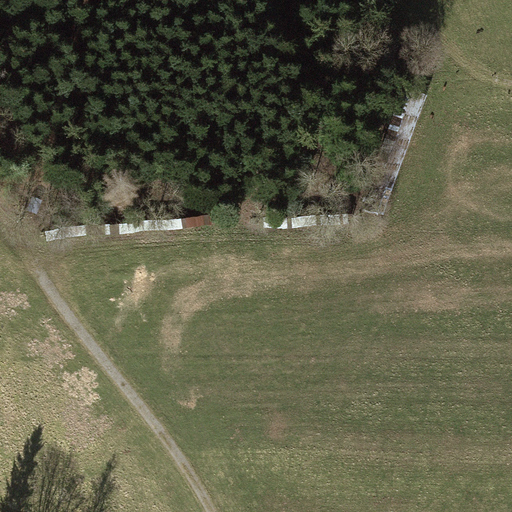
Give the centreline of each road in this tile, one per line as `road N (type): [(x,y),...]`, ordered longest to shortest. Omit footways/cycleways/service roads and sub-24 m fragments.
road 1 (track): [(45,279),(61,254),(103,246),(346,242),(380,229),(439,96),(460,80),(511,85)]
road 2 (track): [(211,511),(175,448),(45,279)]
